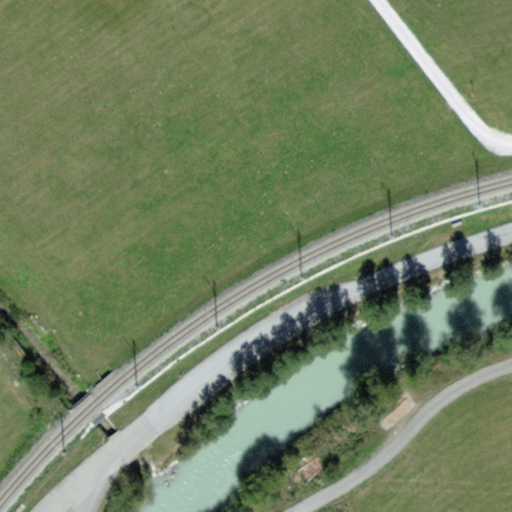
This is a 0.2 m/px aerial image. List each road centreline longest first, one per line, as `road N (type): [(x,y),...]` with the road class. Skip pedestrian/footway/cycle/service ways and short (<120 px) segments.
road 1 (unclassified): [(511,231),(365,283),(202,372),(97,468)]
road 2 (track): [(511,363),(457,386),(353,478),(297,511)]
road 3 (track): [(511,144),(486,139),(381,0)]
